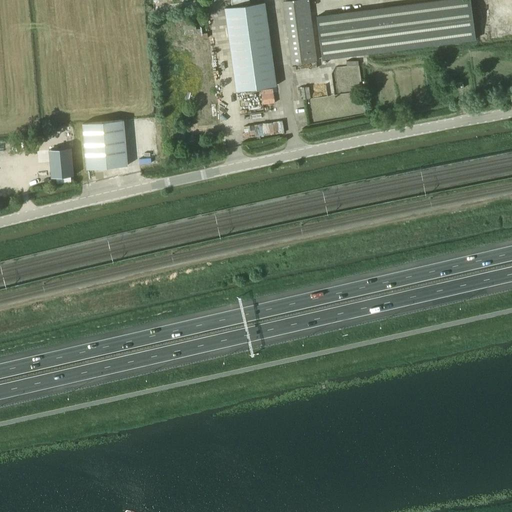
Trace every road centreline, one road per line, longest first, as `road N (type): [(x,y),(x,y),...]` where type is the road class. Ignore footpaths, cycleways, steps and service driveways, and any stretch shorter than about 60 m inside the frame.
road 1 (motorway): [(0,391),(511,273)]
road 2 (motorway): [(511,252),(0,370)]
road 3 (unclassified): [(0,222),(511,111)]
